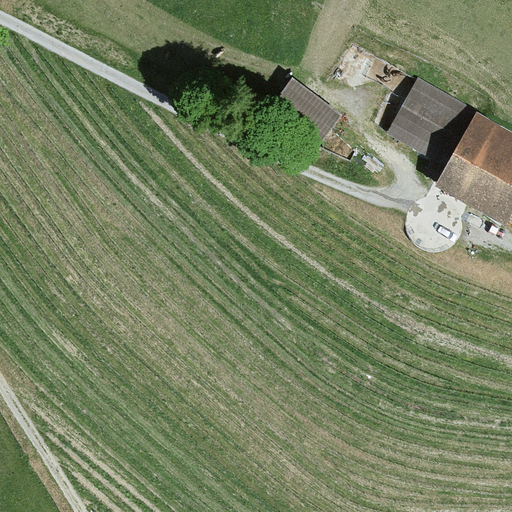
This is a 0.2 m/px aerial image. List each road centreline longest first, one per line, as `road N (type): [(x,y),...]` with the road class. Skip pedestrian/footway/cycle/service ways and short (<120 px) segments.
road 1 (track): [(312,83),(407,165),(409,187),(400,199),(368,197),(0,16)]
road 2 (track): [(0,380),(84,511)]
